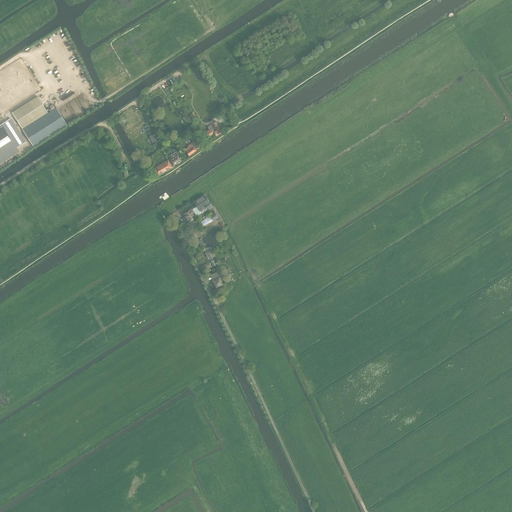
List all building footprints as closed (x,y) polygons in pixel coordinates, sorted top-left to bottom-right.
[(37,96),(12,112),(22,128),(48,112),(37,96)] [(56,108),(23,129),(33,146),(67,124),(56,108)] [(12,122),(4,127),(17,147),(24,142),(12,122)] [(209,130),(204,134),(207,138),(214,133),(216,136),(223,132),(222,130),(220,127),(216,122),(213,124),(213,123),(208,127),(209,130)] [(0,160),(18,149),(17,147),(4,127),(0,129),(0,160)] [(195,127),(190,131),(194,137),(199,133),(195,127)] [(201,147),(196,140),(190,144),(191,145),(185,150),(189,156),(201,147)] [(177,154),(176,152),(170,155),(172,158),(169,159),(173,166),(181,161),(177,154)] [(168,160),(153,169),(158,177),(173,167),(168,160)] [(191,209),(184,214),(186,218),(188,221),(195,217),(201,213),(199,211),(210,204),(204,194),(193,201),(197,206),(191,209)] [(219,217),(215,211),(209,214),(210,215),(213,220),(213,221),(219,217)] [(213,220),(210,215),(201,222),(203,226),(213,220)] [(212,250),(206,253),(209,259),(215,256),(212,250)] [(204,271),(212,267),(210,262),(202,266),(204,271)] [(220,270),(211,274),(216,287),(224,284),(221,278),(223,278),(220,270)]
